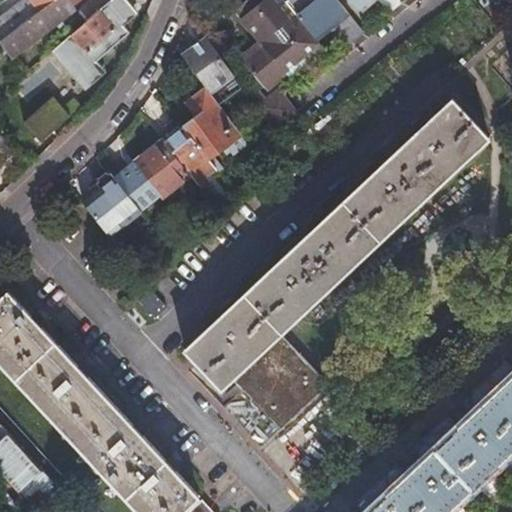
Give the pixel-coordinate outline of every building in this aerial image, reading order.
[(24,0),(0,18),(0,41),(54,0),(24,0)] [(54,0),(0,41),(0,47),(10,60),(75,9),(73,6),(81,0),(54,0)] [(64,40),(51,51),(82,87),(102,70),(96,62),(129,33),(123,26),(138,14),(126,0),(110,0),(99,10),(86,21),(71,34),(64,40)] [(99,10),(110,0),(92,0),(78,12),(86,21),(99,10)] [(318,43),(316,40),(302,23),(285,1),(284,0),(243,0),(232,9),(249,29),(259,41),(255,45),(278,76),(285,71),(318,43)] [(350,42),(364,31),(338,0),(284,0),(285,1),(302,23),(316,40),(333,26),(334,27),(336,25),(350,42)] [(351,0),(359,9),(368,0),(351,0)] [(205,37),(181,54),(210,92),(223,82),(219,76),(228,69),(205,37)] [(292,79),(325,51),(318,43),(285,71),(292,79)] [(264,88),(278,76),(255,45),(239,58),(264,88)] [(279,87),(256,107),(261,114),(282,97),(284,95),(279,87)] [(284,95),(282,97),(289,107),(292,105),(284,95)] [(282,97),(261,114),(274,132),(295,115),(289,107),(282,97)] [(53,98),(23,123),(40,143),(70,118),(63,109),(53,98)] [(63,109),(70,118),(81,108),(74,99),(63,109)] [(209,159),(242,135),(239,132),(216,100),(182,125),(184,127),(207,157),(209,159)] [(274,337),(488,140),(452,100),(426,123),(422,119),(411,129),(416,134),(378,169),(373,164),(362,174),(367,179),(319,225),(314,220),(303,230),(307,234),(285,255),(279,260),(276,256),(265,266),(269,271),(244,293),(241,289),(230,299),(234,304),(231,307),(220,317),(217,313),(207,322),(210,326),(184,350),(220,388),(235,375),(275,417),(314,381),(274,337)] [(292,105),(289,107),(295,115),(297,112),(292,105)] [(189,173),(201,187),(209,181),(205,177),(216,169),(209,159),(207,157),(184,127),(170,138),(165,142),(189,173)] [(167,133),(161,137),(165,142),(170,138),(167,133)] [(160,195),(189,173),(165,142),(161,137),(133,160),(160,195)] [(99,189),(83,202),(111,237),(142,212),(110,172),(96,184),(99,189)] [(0,299),(0,362),(142,511),(182,511),(199,496),(177,473),(183,468),(172,456),(166,461),(142,436),(147,431),(139,422),(133,428),(87,379),(93,373),(84,364),(79,369),(42,329),(47,324),(38,313),(32,319),(7,293),(0,299)] [(410,473),(395,487),(418,511),(443,511),(511,448),(511,376),(469,417),(465,413),(452,425),(456,430),(420,463),(417,459),(406,468),(410,473)] [(418,511),(395,487),(367,511),(418,511)] [(190,511),(213,511),(202,500),(190,511)]
